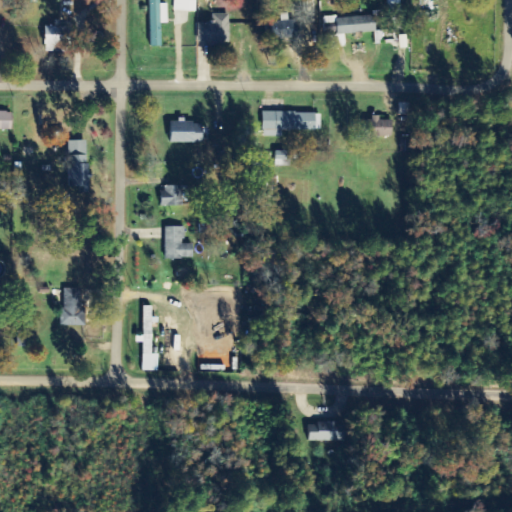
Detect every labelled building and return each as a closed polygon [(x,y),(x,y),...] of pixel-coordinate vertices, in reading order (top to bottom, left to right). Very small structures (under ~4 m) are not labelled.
[(196,0),(174,0),(174,11),(196,12),(196,0)] [(401,14),(400,0),(387,0),(388,14),(401,14)] [(167,1),(150,1),(151,47),(162,47),(161,24),(168,24),(167,1)] [(229,14),(214,14),(214,22),(197,23),(197,43),(230,43),(229,14)] [(289,21),(289,14),(281,14),(281,22),(266,22),(266,40),(298,39),(297,21),(289,21)] [(375,33),(375,17),(337,18),(338,34),(375,33)] [(46,27),(45,50),(73,51),(74,23),(55,22),(55,27),(46,27)] [(344,35),(338,36),(336,23),(326,24),(328,47),(345,46),(344,35)] [(413,103),(399,103),(400,116),(413,115),(413,103)] [(0,112),(0,129),(13,129),(12,112),(0,112)] [(321,130),(321,112),(262,113),(263,137),(282,137),(282,131),(321,130)] [(380,120),(380,116),(370,116),(369,136),(393,137),(393,120),(380,120)] [(170,143),(203,143),(203,123),(171,122),(170,143)] [(68,141),(70,189),(79,188),(79,193),(90,193),(88,140),(68,141)] [(186,186),(161,187),(162,207),(187,206),(186,186)] [(184,227),(165,227),(165,259),(194,259),(194,244),(184,245),(184,227)] [(82,289),(63,288),(63,326),(85,326),(85,308),(82,308),(82,289)] [(153,354),(154,318),(152,318),(152,307),(143,307),(143,336),(136,336),(136,343),(143,343),(142,371),(158,371),(159,355),(153,354)] [(309,441),(347,442),(347,424),(309,423),(309,441)]
